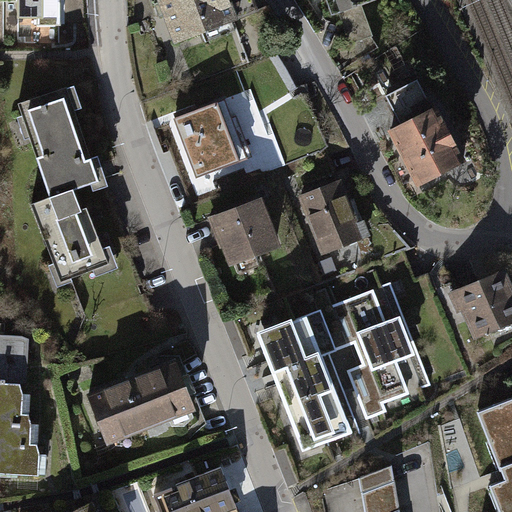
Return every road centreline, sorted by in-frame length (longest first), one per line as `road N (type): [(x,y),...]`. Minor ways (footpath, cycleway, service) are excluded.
road 1 (residential): [(422,0),(483,100),(506,178),(501,219),(488,235),(446,243),(407,217),(385,184),(286,0)]
road 2 (residential): [(284,511),(129,117),(108,0)]
